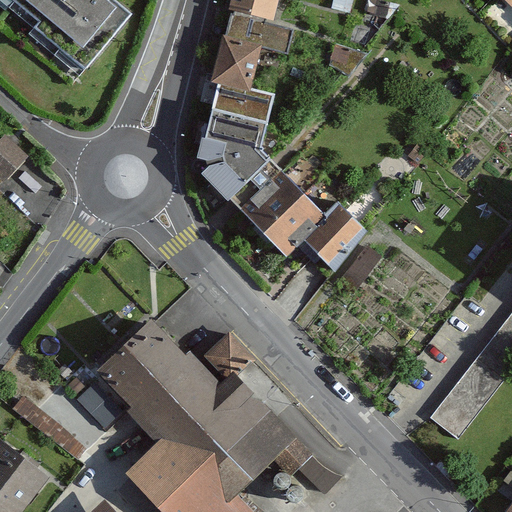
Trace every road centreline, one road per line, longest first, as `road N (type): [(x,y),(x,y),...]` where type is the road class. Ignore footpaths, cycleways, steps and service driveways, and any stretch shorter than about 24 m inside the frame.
road 1 (residential): [(436,511),(149,205)]
road 2 (residential): [(104,205),(0,344)]
road 3 (unclassified): [(185,0),(139,145)]
road 4 (residential): [(91,173),(0,92)]
